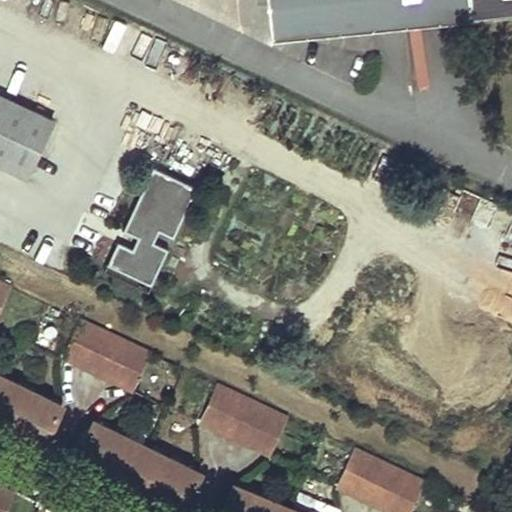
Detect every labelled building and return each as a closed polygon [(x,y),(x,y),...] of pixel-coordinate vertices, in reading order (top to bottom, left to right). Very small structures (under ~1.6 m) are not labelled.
[(511,0),(273,0),(277,31),(511,5),(511,0)] [(0,87),(0,155),(30,170),(57,114),(0,87)] [(120,236),(109,259),(153,280),(171,243),(156,237),(161,225),(176,232),(199,182),(155,161),(125,225),(140,232),(134,243),(120,236)] [(511,210),(496,206),(487,235),(506,241),(511,221),(511,210)] [(0,308),(12,282),(0,275),(0,308)] [(82,319),(64,357),(132,388),(149,351),(82,319)] [(0,425),(36,443),(45,424),(51,428),(62,405),(0,375),(0,425)] [(219,384),(201,422),(269,453),(286,416),(219,384)] [(90,446),(81,465),(103,476),(150,499),(175,510),(184,492),(190,495),(201,473),(93,421),(83,443),(90,446)] [(45,424),(36,443),(42,446),(51,428),(45,424)] [(83,443),(74,461),(81,465),(90,446),(83,443)] [(356,449),(338,486),(392,511),(408,511),(423,481),(356,449)] [(0,484),(0,511),(5,511),(14,491),(0,484)] [(231,510),(230,511),(299,511),(234,485),(224,508),(231,510)] [(184,492),(175,510),(178,511),(182,511),(190,495),(184,492)]
